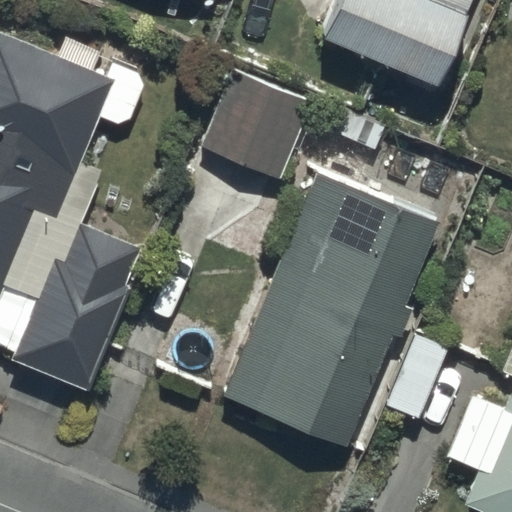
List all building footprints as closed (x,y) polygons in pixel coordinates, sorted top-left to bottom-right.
[(332,0),(315,45),(432,94),(470,0),(332,0)] [(0,39),(0,350),(8,353),(2,368),(83,399),(139,252),(76,228),(97,174),(74,166),(92,119),(122,131),(142,78),(60,46),(55,61),(0,39)] [(233,71),(199,149),(276,183),(310,105),(233,71)] [(315,163),(221,381),(341,435),(434,214),(315,163)] [(473,395),(442,461),(472,475),(456,510),(460,511),(511,511),(511,334),(493,375),(511,383),(511,400),(506,398),(501,408),(473,395)]
